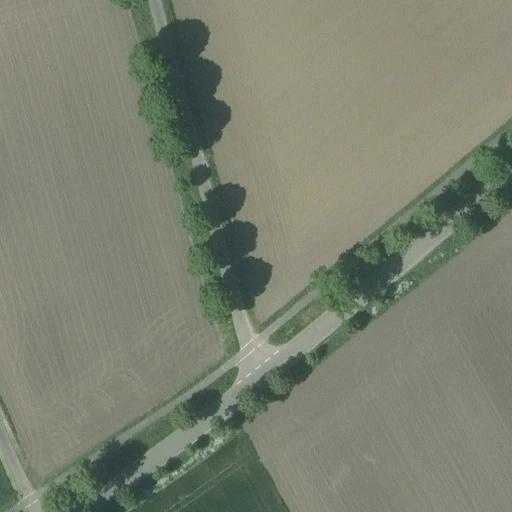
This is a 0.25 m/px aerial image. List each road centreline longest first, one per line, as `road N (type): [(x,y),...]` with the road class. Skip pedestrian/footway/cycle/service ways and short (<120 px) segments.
road 1 (unclassified): [(264,378),(243,331),(153,0)]
road 2 (tertiary): [(264,378),(511,172)]
road 3 (tertiary): [(75,511),(264,378)]
